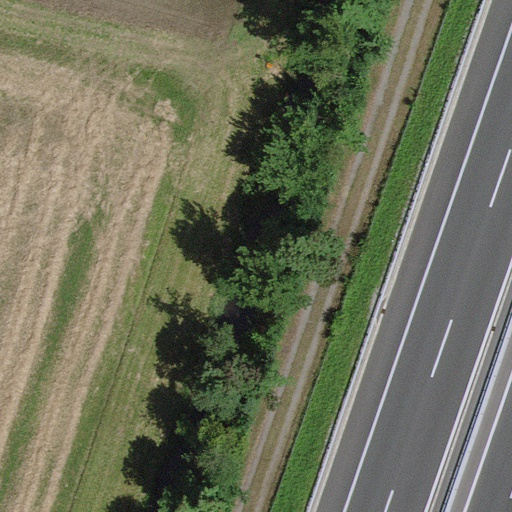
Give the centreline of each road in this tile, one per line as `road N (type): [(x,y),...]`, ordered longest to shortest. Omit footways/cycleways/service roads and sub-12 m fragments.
road 1 (track): [(251,511),(419,0)]
road 2 (motorway): [(511,142),(382,511)]
